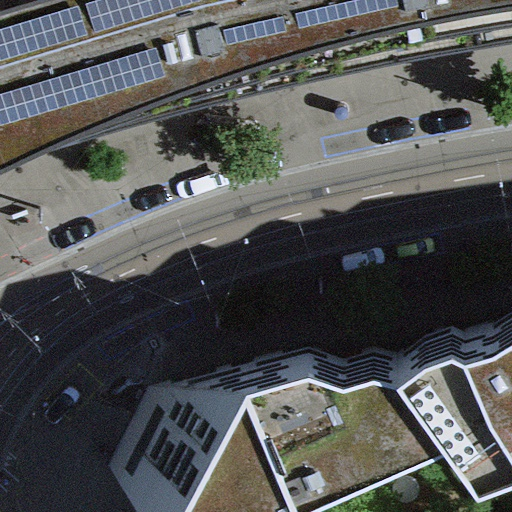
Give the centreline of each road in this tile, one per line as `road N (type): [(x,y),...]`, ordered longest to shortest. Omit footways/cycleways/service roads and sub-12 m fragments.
road 1 (residential): [(0,369),(40,325),(95,287),(209,238),(511,171)]
road 2 (motorway): [(511,304),(371,402),(254,511)]
